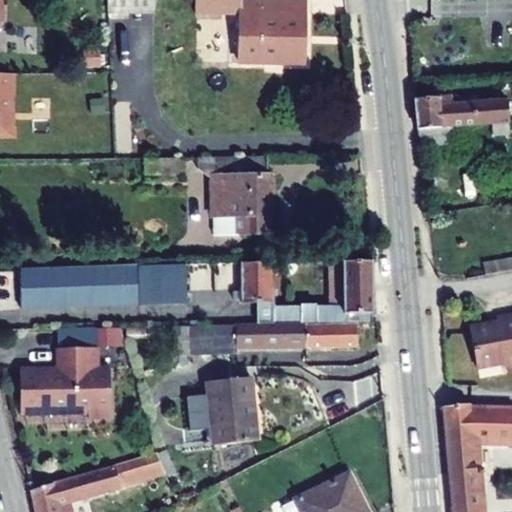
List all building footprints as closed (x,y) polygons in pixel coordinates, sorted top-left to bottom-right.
[(8,22),(16,22),(16,0),(0,0),(0,53),(7,54),(8,22)] [(116,0),(116,25),(120,25),(164,26),(163,50),(163,62),(206,63),(206,42),(237,42),(237,63),(313,64),(313,0),(116,0)] [(120,25),(119,49),(163,50),(164,26),(120,25)] [(20,97),(20,75),(0,74),(0,136),(21,137),(21,127),(19,127),(19,97),(20,97)] [(460,97),(422,100),(423,131),(426,131),(427,149),(457,146),(455,128),(501,125),(502,137),(511,135),(511,100),(461,105),(460,97)] [(276,157),(206,158),(206,171),(217,179),(220,178),(220,218),(249,218),(250,236),(277,236),(276,195),(281,195),(281,177),(276,177),(276,157)] [(145,160),(145,175),(183,174),(183,159),(145,160)] [(381,262),(350,262),(351,293),(338,293),(339,309),(339,315),(382,314),(381,262)] [(281,264),(249,265),(251,304),(267,304),(282,304),(281,264)] [(194,266),(147,267),(149,307),(195,305),(194,266)] [(101,269),(102,306),(146,305),(145,267),(101,269)] [(101,269),(14,271),(15,302),(30,302),(30,309),(102,306),(101,269)] [(295,310),(295,325),(365,324),(382,324),(382,314),(339,315),(339,309),(295,310)] [(295,310),(282,310),(282,326),(295,325),(295,310)] [(511,369),(511,320),(502,323),(504,330),(475,336),(484,372),(511,367),(511,369)] [(282,326),(197,327),(198,357),(245,356),(245,349),(366,348),(365,324),(295,325),(282,326)] [(105,349),(104,329),(65,329),(65,349),(105,349)] [(105,369),(105,349),(65,349),(65,369),(60,369),(60,372),(49,372),(49,370),(27,370),(28,415),(96,414),(96,419),(118,418),(117,368),(105,369)] [(259,380),(216,383),(222,446),(266,442),(259,380)] [(442,410),(451,511),(479,511),(475,447),(511,447),(511,411),(466,412),(466,408),(442,410)] [(165,455),(39,492),(43,511),(82,511),(79,501),(92,498),(174,475),(165,455)] [(375,511),(357,475),(295,504),(299,511),(375,511)] [(95,511),(92,498),(79,501),(82,511),(95,511)]
